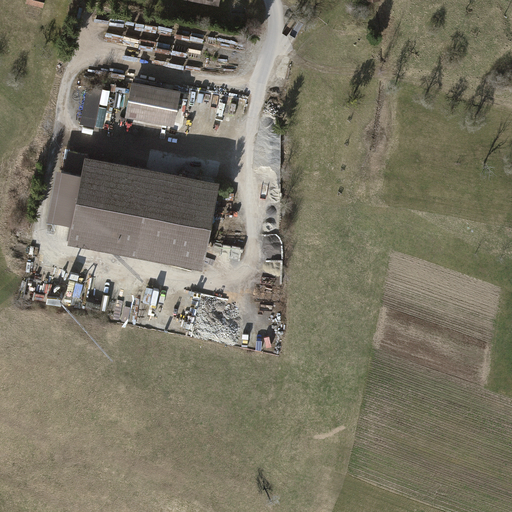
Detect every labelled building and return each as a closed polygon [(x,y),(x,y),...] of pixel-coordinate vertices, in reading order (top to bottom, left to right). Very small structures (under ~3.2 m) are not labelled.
[(43,0),(26,0),(24,6),(41,11),(43,0)] [(181,91),(132,82),(125,118),(174,127),(181,91)] [(107,127),(111,88),(87,86),(83,124),(107,127)] [(219,183),(67,154),(53,224),(72,227),(68,245),(202,271),(219,183)] [(262,310),(262,320),(277,320),(276,309),(262,310)] [(260,343),(275,344),(276,325),(260,324),(260,343)]
